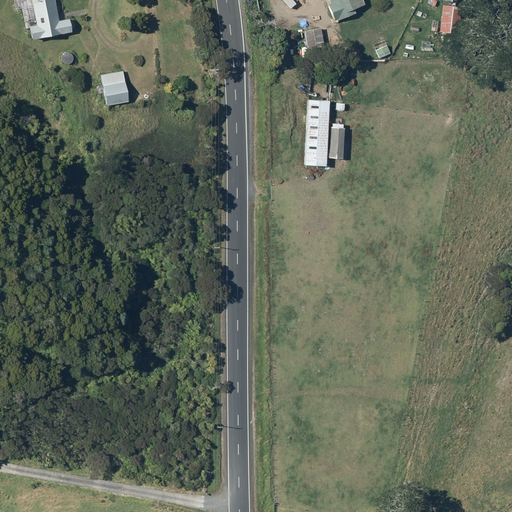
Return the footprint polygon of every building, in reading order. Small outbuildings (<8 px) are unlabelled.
[(53,0),(12,0),(15,10),(19,9),(24,30),(29,29),(32,44),(73,35),(69,18),(58,20),(53,0)] [(332,0),(327,3),(334,20),(364,8),(360,0),(332,0)] [(462,7),(442,6),(440,33),(460,35),(462,7)] [(319,27),(303,29),(307,51),(322,48),(319,27)] [(93,76),(97,96),(104,95),(106,107),(128,102),(122,70),(93,76)] [(324,168),(327,100),(306,99),(304,167),(324,168)]
